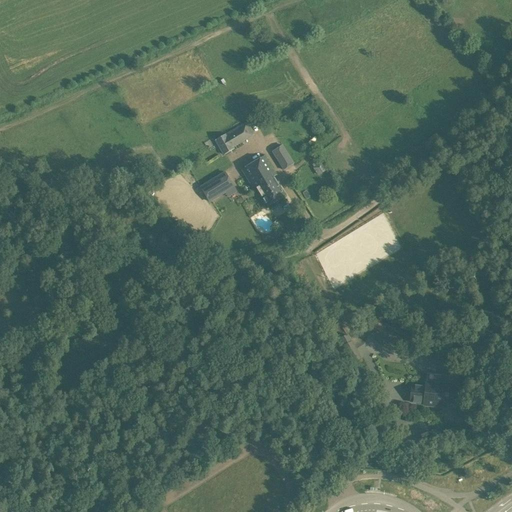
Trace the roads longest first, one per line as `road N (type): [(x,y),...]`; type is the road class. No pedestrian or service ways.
road 1 (track): [(511,106),(296,253)]
road 2 (track): [(283,176),(343,133),(269,15)]
road 3 (track): [(114,310),(33,254),(0,220)]
